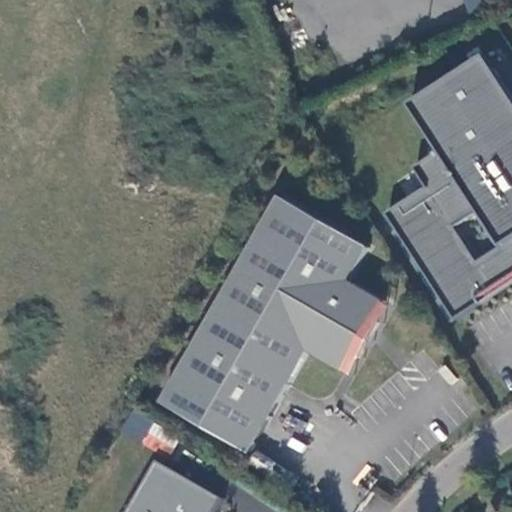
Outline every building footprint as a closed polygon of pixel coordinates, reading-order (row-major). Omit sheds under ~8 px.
[(498,0),(462,0),(468,14),(500,2),(498,0)] [(511,81),(495,55),(421,102),(450,154),(424,169),(433,188),(392,209),(466,318),(511,288),(511,81)] [(369,246),(282,196),(164,403),(251,453),(310,351),(345,370),(385,300),(350,280),(369,246)] [(394,305),(385,300),(345,370),(354,376),(394,305)] [(220,511),(228,498),(161,460),(130,511),(220,511)]
